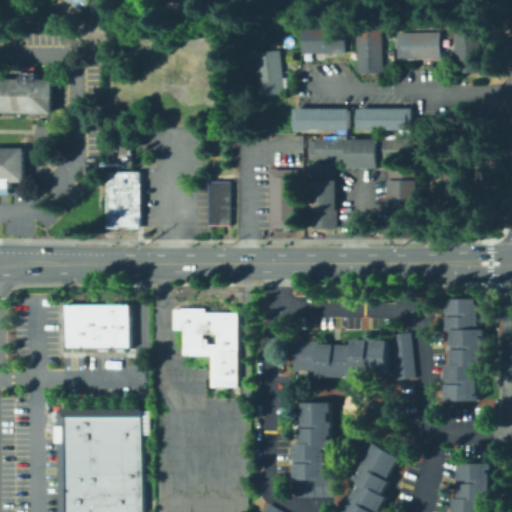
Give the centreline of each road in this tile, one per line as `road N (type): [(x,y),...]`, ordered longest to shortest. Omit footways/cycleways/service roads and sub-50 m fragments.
road 1 (secondary): [(461,261),(0,263)]
road 2 (residential): [(511,273),(511,414)]
